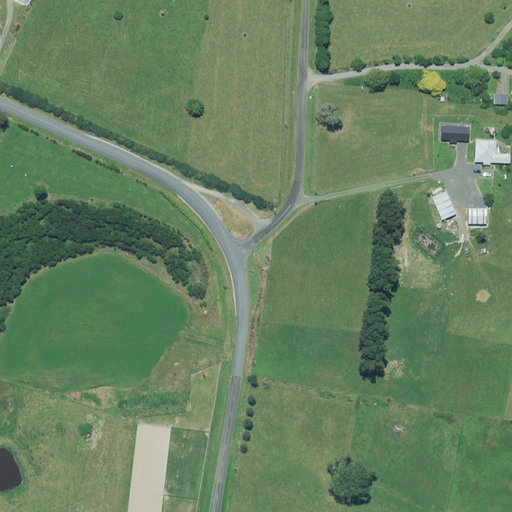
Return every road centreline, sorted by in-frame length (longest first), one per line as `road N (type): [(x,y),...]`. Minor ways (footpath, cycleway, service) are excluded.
road 1 (unclassified): [(0,103),(176,185),(206,212),(232,255)]
road 2 (unclassified): [(232,255),(270,230),(297,187),(305,0)]
road 3 (unclassified): [(232,255),(241,342),(214,511)]
